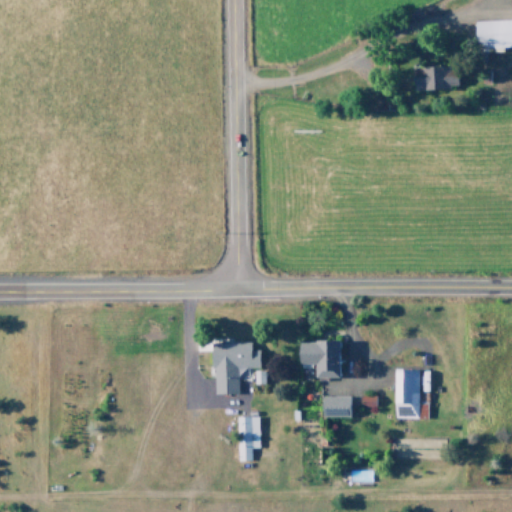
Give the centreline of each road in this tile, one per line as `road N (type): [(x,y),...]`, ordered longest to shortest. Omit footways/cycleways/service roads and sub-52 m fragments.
road 1 (tertiary): [(231,289),(225,0)]
road 2 (residential): [(511,289),(231,289)]
road 3 (tertiary): [(231,289),(0,289)]
